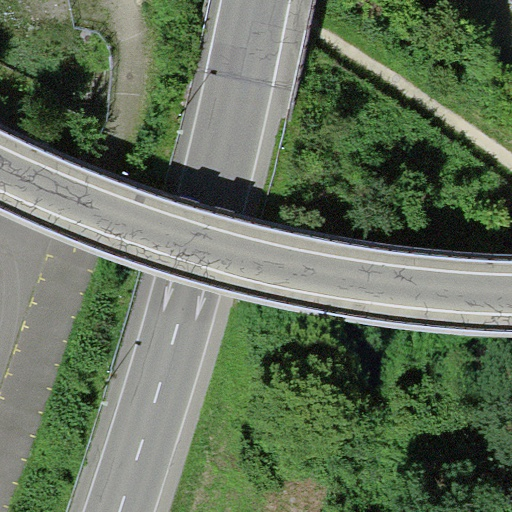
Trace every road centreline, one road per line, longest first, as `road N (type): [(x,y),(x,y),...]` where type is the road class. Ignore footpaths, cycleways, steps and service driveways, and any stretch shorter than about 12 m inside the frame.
road 1 (motorway): [(511,293),(378,283),(254,260),(0,167)]
road 2 (trunk): [(256,0),(180,321),(121,511)]
